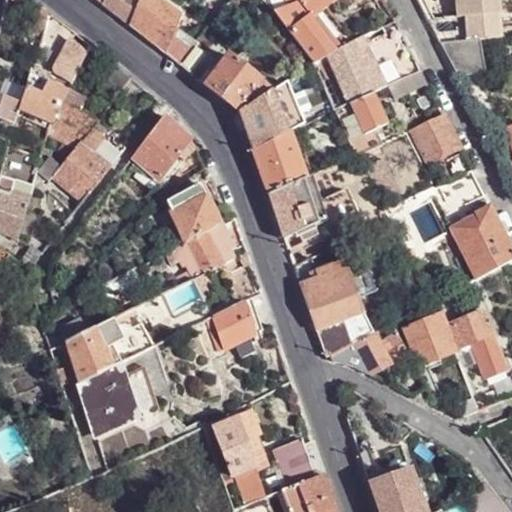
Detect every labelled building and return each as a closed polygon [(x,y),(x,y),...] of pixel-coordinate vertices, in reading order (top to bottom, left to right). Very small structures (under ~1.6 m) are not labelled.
[(142,3),(137,0),(97,0),(132,28),(142,3)] [(183,17),(160,0),(143,0),(142,3),(132,28),(166,54),(177,29),(183,17)] [(262,0),(277,14),(310,0),(262,0)] [(310,0),(277,14),(276,14),(313,63),(328,55),(334,53),(313,22),(339,3),(337,0),(310,0)] [(355,0),(361,10),(381,0),(355,0)] [(480,43),(504,40),(503,25),(500,0),(455,0),(457,20),(466,20),(468,44),(480,43)] [(511,0),(500,0),(503,25),(511,24),(511,0)] [(40,7),(35,27),(44,30),(49,14),(40,7)] [(46,50),(52,51),(65,27),(49,14),(44,30),(39,44),(46,50)] [(446,18),(431,26),(441,47),(460,45),(446,18)] [(166,54),(179,64),(195,45),(196,43),(177,29),(166,54)] [(420,72),(398,29),(363,45),(387,88),(390,87),(413,76),(420,73),(420,72)] [(363,45),(360,40),(347,47),(334,53),(328,55),(338,76),(344,89),(350,104),(363,99),(375,93),(387,88),(363,45)] [(86,54),(68,41),(56,68),(61,77),(72,84),(80,68),(82,62),(86,54)] [(488,77),(480,43),(468,44),(460,45),(441,47),(458,78),(488,77)] [(209,56),(195,45),(179,64),(192,75),(209,56)] [(338,76),(328,55),(313,63),(314,64),(323,83),(338,76)] [(261,82),(229,57),(206,86),(239,111),(261,82)] [(103,78),(121,93),(131,80),(113,65),(103,78)] [(26,90),(62,106),(69,92),(30,75),(26,89),(26,90)] [(420,92),(413,76),(390,87),(398,102),(420,92)] [(114,101),(121,93),(103,78),(95,86),(114,101)] [(5,81),(0,92),(0,97),(21,105),(26,90),(26,89),(5,81)] [(272,93),(261,82),(239,111),(240,114),(253,105),(272,93)] [(291,133),(306,125),(302,116),(294,99),(288,84),(253,105),(240,114),(254,152),(291,133)] [(350,104),(344,89),(328,96),(335,110),(349,104),(350,104)] [(16,122),(49,135),(62,106),(26,90),(21,105),(16,122)] [(62,106),(77,113),(85,98),(71,90),(69,92),(62,106)] [(349,104),(335,110),(356,158),(361,156),(384,145),(376,130),(389,125),(375,93),(363,99),(350,104),(349,104)] [(305,94),(294,99),(302,116),(312,111),(305,94)] [(16,122),(21,105),(0,97),(0,120),(14,126),(16,122)] [(62,106),(49,135),(70,145),(78,148),(91,131),(95,125),(98,122),(77,113),(62,106)] [(461,150),(444,118),(412,133),(428,165),(461,150)] [(0,123),(0,126),(13,132),(13,130),(14,126),(0,120),(0,123)] [(192,140),(169,120),(161,121),(132,157),(139,162),(161,179),(173,163),(184,150),(192,140)] [(95,125),(91,131),(104,141),(108,136),(95,125)] [(54,177),(83,201),(111,166),(95,153),(104,141),(91,131),(78,148),(70,158),(64,165),(54,177)] [(308,178),(291,133),(254,152),(270,195),(308,178)] [(111,166),(122,153),(116,149),(104,141),(95,153),(111,166)] [(116,149),(122,153),(128,146),(122,143),(116,149)] [(64,153),(70,158),(78,148),(70,145),(64,153)] [(184,150),(173,163),(180,168),(190,155),(184,150)] [(64,165),(51,156),(38,171),(50,182),(54,177),(64,165)] [(365,165),(361,156),(356,158),(338,166),(342,175),(365,165)] [(131,172),(139,162),(132,157),(124,168),(131,172)] [(485,199),(473,173),(442,187),(454,213),(485,199)] [(315,175),(308,178),(321,216),(335,211),(330,200),(340,195),(331,175),(317,181),(315,175)] [(6,177),(2,189),(29,198),(32,187),(6,177)] [(321,216),(308,178),(270,195),(285,241),(298,236),(324,224),(321,216)] [(166,200),(187,242),(207,232),(223,224),(200,184),(166,200)] [(0,231),(17,241),(29,198),(2,189),(0,188),(0,231)] [(324,224),(298,236),(307,250),(325,242),(322,235),(327,232),(331,240),(362,224),(347,192),(340,195),(330,200),(335,211),(321,216),(324,224)] [(511,248),(491,208),(477,215),(477,217),(477,218),(453,231),(479,281),(511,263),(511,248)] [(207,232),(225,264),(237,259),(233,251),(236,250),(223,224),(207,232)] [(187,242),(205,274),(225,264),(207,232),(187,242)] [(187,242),(165,253),(170,263),(180,259),(184,264),(187,263),(190,270),(195,279),(205,274),(187,242)] [(28,272),(41,254),(28,247),(20,259),(24,261),(27,271),(28,272)] [(144,263),(150,276),(159,272),(162,266),(156,257),(144,263)] [(353,281),(346,262),(318,272),(320,278),(301,286),(318,333),(346,323),(365,316),(353,281)] [(180,286),(195,279),(190,270),(176,276),(180,286)] [(320,278),(318,272),(299,279),(301,286),(320,278)] [(370,275),(353,281),(365,316),(374,313),(368,297),(377,294),(370,275)] [(152,310),(161,305),(156,299),(147,303),(152,310)] [(254,299),(245,304),(257,334),(265,330),(254,299)] [(257,334),(245,304),(214,319),(219,330),(226,349),(237,344),(254,336),(258,335),(257,334)] [(493,337),(483,312),(451,325),(461,349),(473,345),(493,337)] [(68,342),(92,330),(84,315),(63,325),(68,342)] [(456,355),(442,317),(405,332),(419,369),(456,355)] [(212,333),(219,330),(214,319),(208,322),(212,333)] [(99,328),(109,349),(124,340),(114,320),(99,328)] [(195,329),(198,337),(209,332),(205,323),(195,329)] [(355,346),(346,323),(318,333),(328,360),(332,359),(355,346)] [(82,383),(118,365),(114,358),(109,349),(99,328),(92,330),(68,342),(82,383)] [(212,333),(219,352),(226,349),(219,330),(212,333)] [(382,350),(376,335),(355,346),(332,359),(334,363),(355,369),(371,377),(391,367),(382,350)] [(409,357),(397,335),(386,341),(389,346),(382,350),(391,367),(409,357)] [(243,359),(258,353),(254,345),(257,343),(254,336),(237,344),(243,359)] [(507,371),(493,337),(473,345),(487,380),(507,371)] [(114,358),(118,365),(121,364),(124,361),(121,357),(117,357),(114,358)] [(98,436),(139,416),(124,375),(121,364),(118,365),(82,383),(98,436)] [(139,416),(159,406),(145,366),(124,375),(139,416)] [(479,413),(474,401),(455,412),(456,414),(459,421),(479,413)] [(237,419),(238,422),(257,470),(262,474),(271,471),(269,466),(258,440),(263,438),(253,413),(237,419)] [(511,434),(511,416),(500,422),(507,437),(511,434)] [(236,478),(257,470),(238,422),(215,430),(234,479),(236,478)] [(190,429),(193,436),(204,430),(202,426),(197,426),(192,427),(190,429)] [(290,492),(318,480),(306,446),(303,443),(276,452),(279,463),(290,492)] [(382,457),(364,463),(371,485),(389,479),(382,457)] [(76,485),(94,479),(90,469),(72,476),(76,485)] [(257,470),(236,478),(246,508),(269,499),(262,474),(257,470)] [(417,485),(412,472),(389,479),(371,485),(379,511),(426,511),(424,505),(417,485)] [(338,511),(327,477),(318,480),(290,492),(285,493),(291,511),(338,511)] [(421,484),(417,485),(424,505),(428,503),(421,484)] [(505,511),(486,487),(467,497),(477,511),(505,511)] [(291,511),(285,493),(269,499),(273,511),(291,511)]
